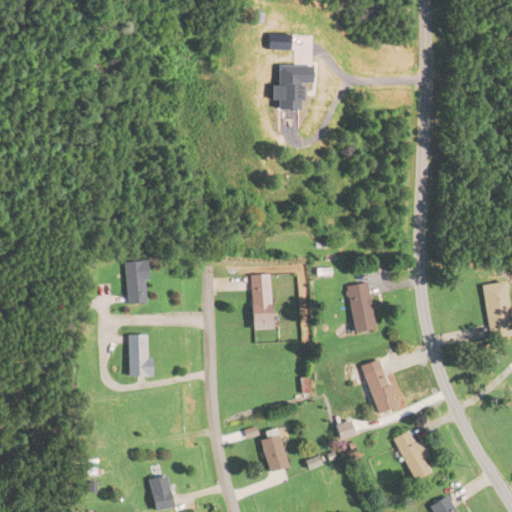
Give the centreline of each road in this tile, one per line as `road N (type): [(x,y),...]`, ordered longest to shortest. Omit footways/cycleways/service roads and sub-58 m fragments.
road 1 (residential): [(418,267),(423,0)]
road 2 (residential): [(511,507),(442,382),(418,267)]
road 3 (residential): [(233,511),(208,287)]
